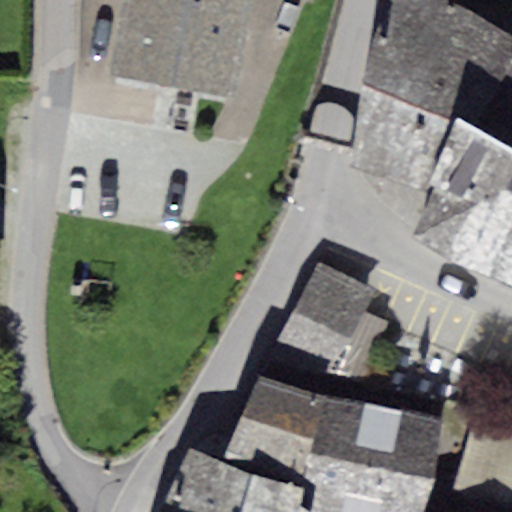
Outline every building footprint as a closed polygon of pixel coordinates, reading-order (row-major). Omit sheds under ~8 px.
[(252,0),(121,0),(107,76),(235,99),(253,0),(252,0)] [(511,54),(511,39),(446,0),(391,0),(369,54),(347,164),(423,191),(429,183),(458,120),(511,54)] [(511,282),(511,54),(458,120),(429,183),(439,187),(413,238),(511,282)] [(368,297),(320,269),(280,339),(328,367),(368,297)] [(424,511),(444,415),(260,378),(223,462),(305,492),(302,509),(307,511),(424,511)] [(223,462),(192,447),(159,511),(307,511),(302,509),(305,492),(223,462)]
